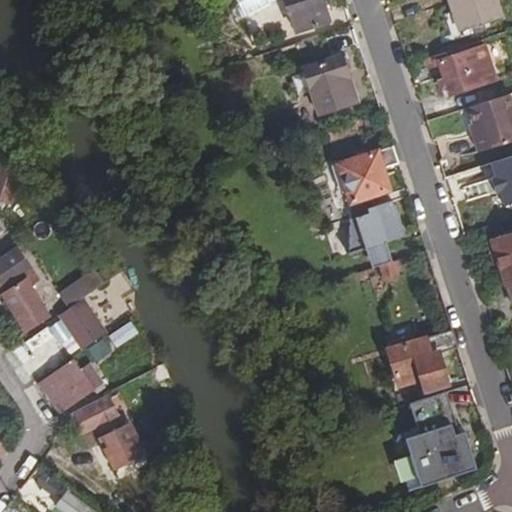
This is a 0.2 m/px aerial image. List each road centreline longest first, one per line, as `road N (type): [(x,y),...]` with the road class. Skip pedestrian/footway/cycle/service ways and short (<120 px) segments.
road 1 (residential): [(511,451),(365,0)]
road 2 (residential): [(0,486),(41,422),(0,369)]
